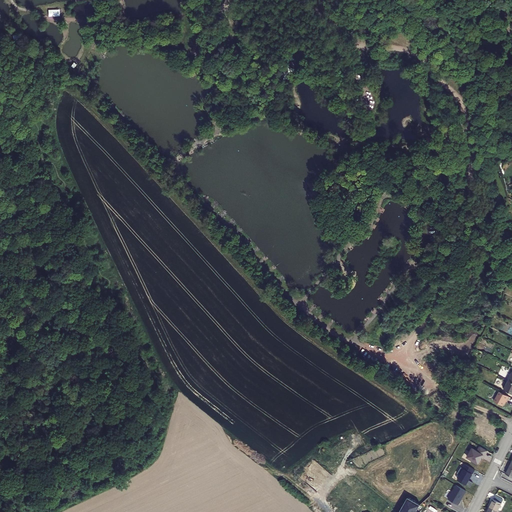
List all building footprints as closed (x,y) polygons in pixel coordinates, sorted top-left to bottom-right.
[(297,57),(295,50),(289,52),(291,59),(297,57)] [(509,397),(499,391),(494,401),(502,406),(505,400),(507,400),(509,397)] [(384,511),(391,504),(361,481),(358,485),(346,476),(331,495),(352,511),(384,511)] [(493,499),(489,507),(497,511),(503,500),(495,496),(493,499)] [(415,511),(420,505),(408,498),(399,511),(415,511)]
